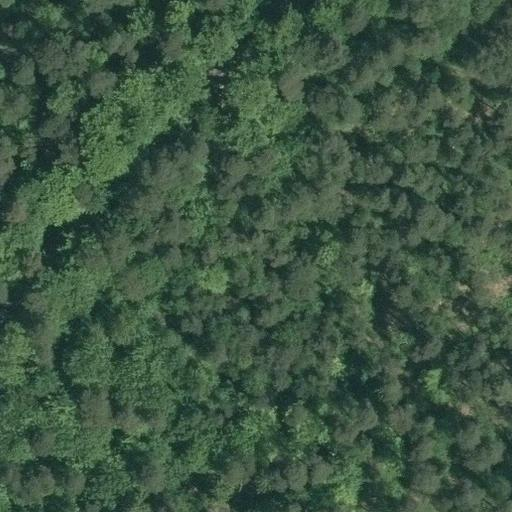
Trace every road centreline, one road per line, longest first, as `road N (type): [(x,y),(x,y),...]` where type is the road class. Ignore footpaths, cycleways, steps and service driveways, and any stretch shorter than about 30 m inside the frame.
road 1 (unknown): [(356,0),(0,378)]
road 2 (tertiary): [(0,318),(299,0)]
